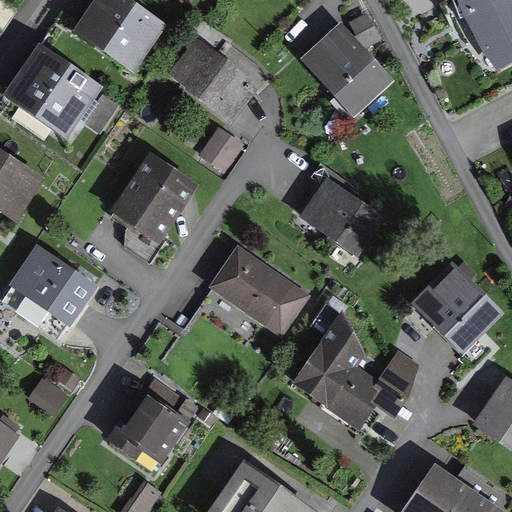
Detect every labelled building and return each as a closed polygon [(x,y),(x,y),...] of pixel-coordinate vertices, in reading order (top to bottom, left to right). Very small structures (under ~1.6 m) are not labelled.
[(166,26),(125,0),(90,0),(72,31),(137,72),(166,26)] [(511,63),(511,0),(451,0),(490,75),(511,63)] [(366,16),(353,23),(365,46),(378,39),(366,16)] [(354,113),(390,80),(340,25),(303,59),(354,113)] [(264,88),(198,39),(168,79),(235,128),(264,88)] [(108,87),(44,44),(2,107),(66,149),(84,123),(102,135),(122,104),(105,92),(108,87)] [(248,143),(224,126),(203,153),(227,171),(248,143)] [(200,184),(151,153),(113,214),(162,245),(200,184)] [(38,184),(0,158),(0,210),(14,220),(38,184)] [(391,218),(330,177),(303,217),(364,257),(391,218)] [(99,280),(41,241),(1,299),(59,338),(99,280)] [(318,290),(239,243),(212,288),(290,335),(318,290)] [(496,317),(452,272),(416,306),(461,352),(496,317)] [(405,399),(415,368),(399,357),(379,388),(354,372),(362,360),(343,322),(301,386),(362,426),(376,404),(394,416),(405,399)] [(81,371),(67,362),(58,375),(72,385),(81,371)] [(69,388),(45,372),(32,392),(56,408),(69,388)] [(197,416),(153,385),(125,423),(149,441),(147,446),(166,459),(197,416)] [(511,391),(508,389),(481,428),(511,449),(511,391)] [(0,457),(25,421),(0,404),(0,457)] [(461,475),(441,461),(405,511),(511,511),(511,507),(506,504),(511,494),(511,491),(469,462),(461,475)] [(139,511),(159,484),(143,473),(120,507),(126,511),(139,511)] [(301,511),(244,473),(217,511),(301,511)]
